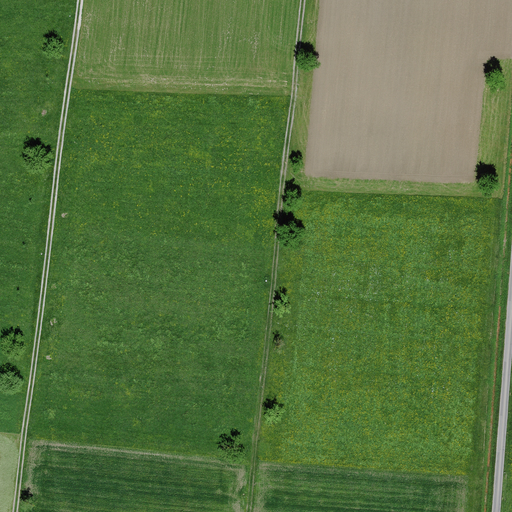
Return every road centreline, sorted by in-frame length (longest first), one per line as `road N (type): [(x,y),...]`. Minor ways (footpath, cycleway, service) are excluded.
road 1 (track): [(80,0),(17,511)]
road 2 (track): [(251,511),(306,0)]
road 3 (unclassified): [(495,511),(511,287)]
